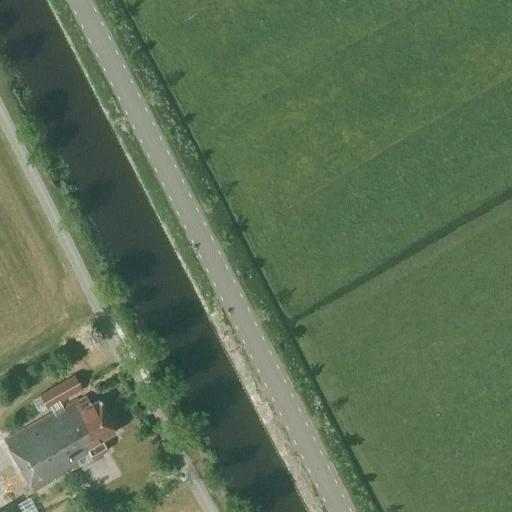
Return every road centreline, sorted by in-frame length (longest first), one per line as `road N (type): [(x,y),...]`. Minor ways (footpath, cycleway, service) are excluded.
road 1 (secondary): [(339,511),(79,0)]
road 2 (unclassified): [(211,511),(0,109)]
